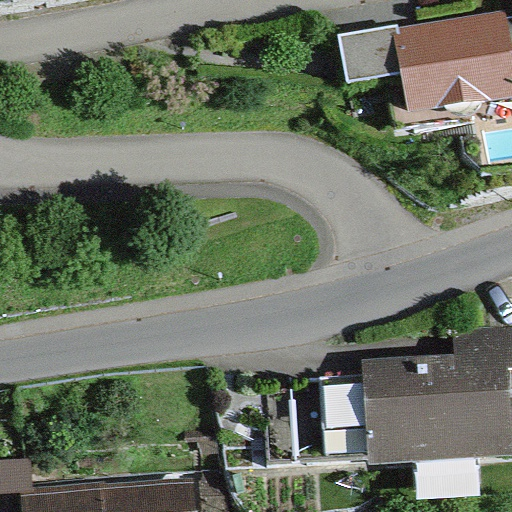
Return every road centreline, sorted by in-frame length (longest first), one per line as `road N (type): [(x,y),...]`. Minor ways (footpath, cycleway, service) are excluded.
road 1 (residential): [(0,161),(36,169),(267,164),(308,178),(353,216),(376,297)]
road 2 (residential): [(376,297),(0,366)]
road 3 (residential): [(0,48),(264,0)]
road 4 (residential): [(511,246),(376,297)]
